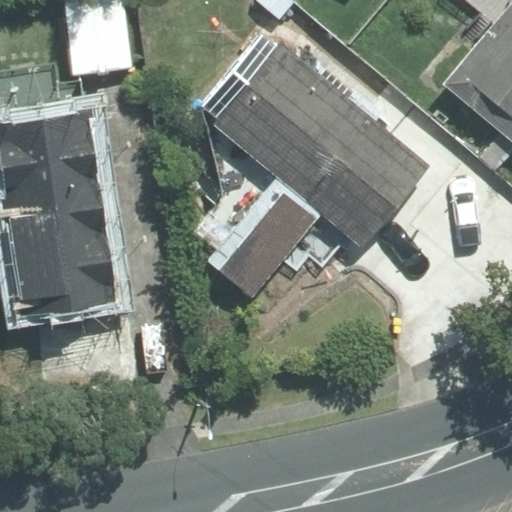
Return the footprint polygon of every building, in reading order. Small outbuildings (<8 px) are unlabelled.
[(66,0),(74,69),(133,63),(125,0),(66,0)] [(294,5),(288,0),(260,0),(258,3),(280,23),(294,5)] [(511,144),(511,5),(444,87),(511,144)] [(277,47),(261,34),(201,106),(217,119),(214,122),(279,177),(211,260),(255,296),(323,213),(362,245),(427,165),(281,42),(277,47)] [(127,301),(96,105),(0,121),(0,185),(22,317),(127,301)]
